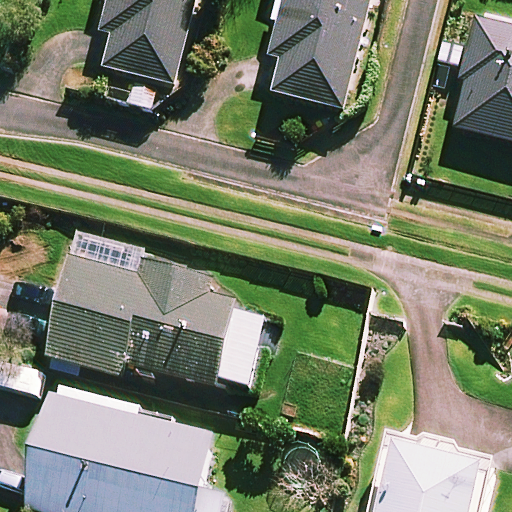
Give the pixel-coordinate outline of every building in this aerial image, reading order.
[(116,40),(106,80),(135,87),(129,111),(156,117),(162,94),(177,98),(200,0),(114,0),(106,37),(116,40)] [(375,0),(289,0),(275,57),(284,59),(274,101),(348,119),(375,0)] [(477,51),(446,43),(438,74),(469,82),(455,135),(511,149),(511,33),(483,26),(477,51)] [(242,300),(128,275),(126,285),(76,274),(54,373),(125,389),(128,376),(221,397),(242,300)] [(221,455),(55,417),(33,511),(226,511),(209,508),(221,455)] [(481,511),(490,479),(396,455),(381,511),(481,511)]
